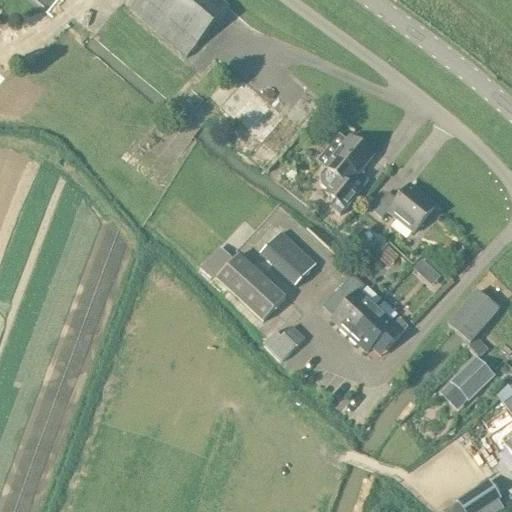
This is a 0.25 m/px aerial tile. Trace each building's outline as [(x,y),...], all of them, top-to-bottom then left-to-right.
[(185,59),(228,8),(218,0),(137,0),(129,11),(185,59)] [(284,117),(243,81),(220,108),(261,143),(284,117)] [(190,90),(183,98),(195,110),(203,101),(190,90)] [(348,187),(373,157),(349,138),(339,151),(337,150),(330,159),(331,160),(324,169),(326,170),(320,177),(321,186),(328,191),(325,195),(334,202),(329,208),(340,217),(358,195),(348,187)] [(414,234),(435,208),(409,186),(397,201),(387,194),(372,213),(381,221),(388,213),(414,234)] [(315,267),(279,234),(259,256),(294,289),(315,267)] [(215,278),(231,261),(220,250),(204,267),(215,278)] [(284,300),(237,256),(215,280),(262,324),(284,300)] [(422,261),(413,271),(420,278),(429,268),(422,261)] [(375,309),(358,294),(364,288),(352,277),(320,311),(349,337),(375,309)] [(469,345),(498,311),(476,293),(447,327),(469,345)] [(388,349),(407,328),(399,320),(393,326),(375,309),(349,337),(367,354),(379,341),(388,349)] [(282,364),(301,345),(302,346),(305,343),(291,329),(281,339),(276,334),(264,346),(282,364)] [(477,340),(468,348),(479,359),(487,351),(477,340)] [(475,358),(449,382),(466,400),(492,376),(475,358)] [(486,483),(457,502),(463,511),(481,511),(498,501),(486,483)]
